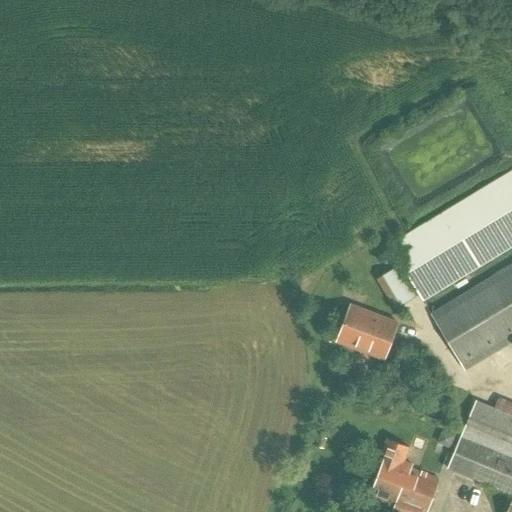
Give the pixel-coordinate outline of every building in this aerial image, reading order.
[(423,302),(511,248),(511,169),(388,244),(423,302)] [(464,371),(511,341),(511,265),(431,315),(464,371)] [(350,304),(336,343),(350,348),(371,357),(385,362),(400,322),(350,304)] [(511,511),(511,405),(497,399),(493,410),(475,403),(449,463),(485,478),(483,483),(511,495),(511,501),(507,511),(511,511)] [(315,447),(322,448),(325,438),(318,436),(315,447)] [(426,511),(439,480),(410,469),(412,465),(403,462),(409,448),(387,439),(381,455),(385,456),(369,498),(399,510),(398,511),(426,511)]
